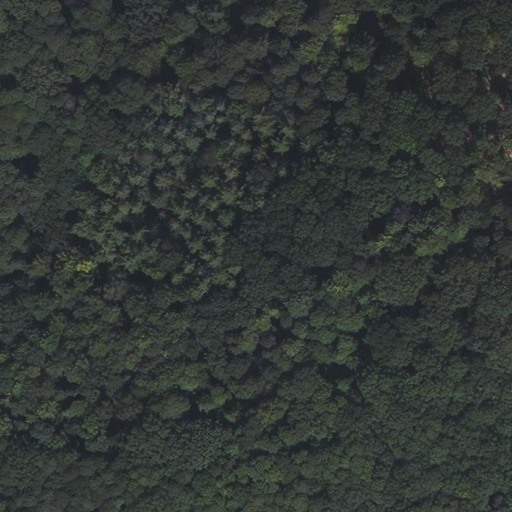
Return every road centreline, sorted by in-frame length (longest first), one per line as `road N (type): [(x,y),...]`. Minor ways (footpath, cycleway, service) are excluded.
road 1 (track): [(511,351),(0,451)]
road 2 (track): [(266,0),(319,76),(511,284)]
road 3 (track): [(0,280),(166,0)]
